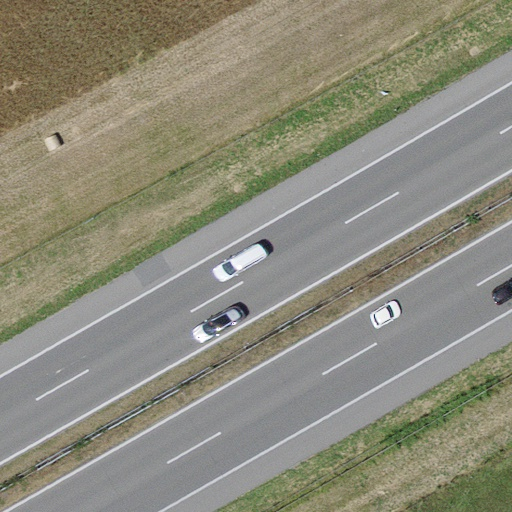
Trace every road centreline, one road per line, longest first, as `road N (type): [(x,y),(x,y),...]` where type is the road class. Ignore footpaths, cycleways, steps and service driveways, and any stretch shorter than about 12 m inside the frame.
road 1 (motorway): [(511,127),(0,421)]
road 2 (motorway): [(83,511),(511,266)]
